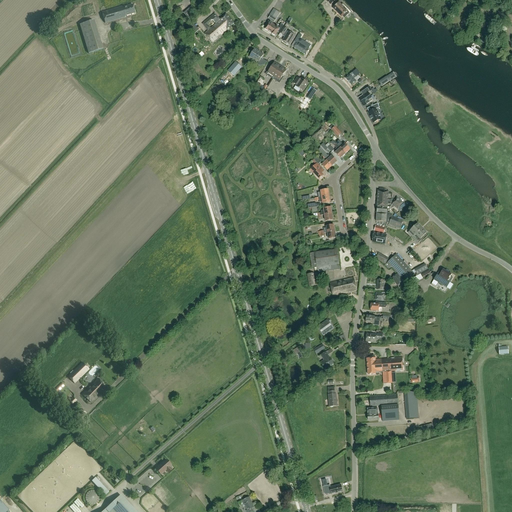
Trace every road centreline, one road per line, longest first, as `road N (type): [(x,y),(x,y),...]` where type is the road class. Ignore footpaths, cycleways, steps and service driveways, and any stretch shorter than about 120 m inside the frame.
road 1 (secondary): [(307,511),(156,0)]
road 2 (residential): [(353,511),(352,357),(367,241)]
road 3 (tertiary): [(511,269),(450,233),(400,181)]
road 4 (residential): [(367,241),(342,235),(333,175),(361,149)]
